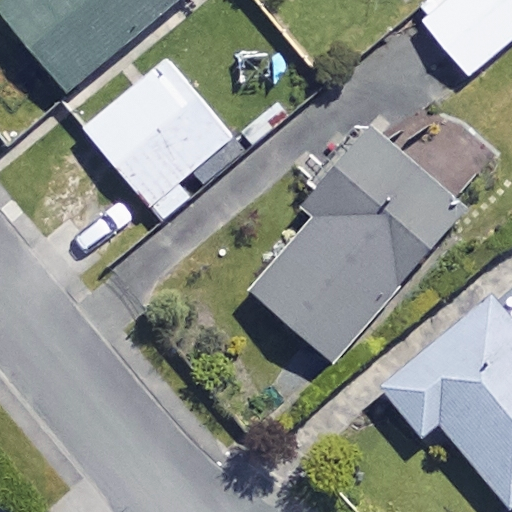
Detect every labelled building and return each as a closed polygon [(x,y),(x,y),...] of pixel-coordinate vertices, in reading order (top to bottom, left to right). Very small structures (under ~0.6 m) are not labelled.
[(196,0),(23,0),(8,13),(77,97),(196,0)] [(511,48),(511,0),(457,0),(430,24),(476,79),(511,48)] [(242,145),(173,63),(92,132),(161,213),(242,145)] [(470,217),(383,138),(318,209),(330,220),(262,294),(337,363),(470,217)] [(511,316),(502,304),(393,393),(432,440),(449,426),(511,502),(511,316)]
